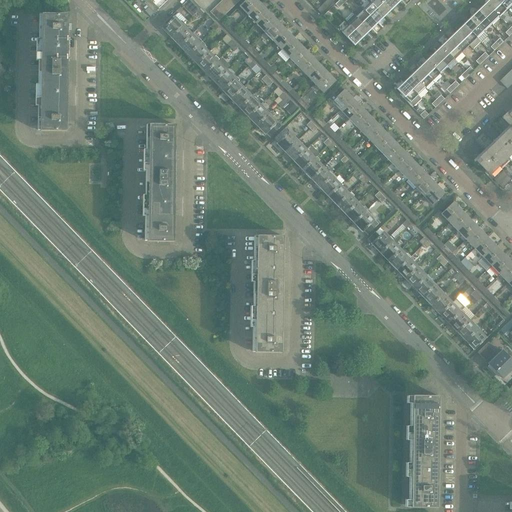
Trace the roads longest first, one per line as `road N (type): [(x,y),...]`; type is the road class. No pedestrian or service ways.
road 1 (residential): [(240,229),(240,360),(292,360),(295,217)]
road 2 (residential): [(128,125),(131,241),(142,250),(187,251),(187,107)]
road 3 (residential): [(25,18),(23,139),(79,140),(84,0)]
road 4 (tertiary): [(463,391),(295,217)]
road 5 (residential): [(422,141),(287,0)]
road 6 (tertiary): [(295,217),(187,107)]
road 7 (residential): [(494,511),(494,503),(461,503),(463,391)]
road 8 (tertiary): [(187,107),(84,0)]
road 9 (residential): [(422,141),(511,57)]
road 10 (residential): [(507,226),(422,141)]
